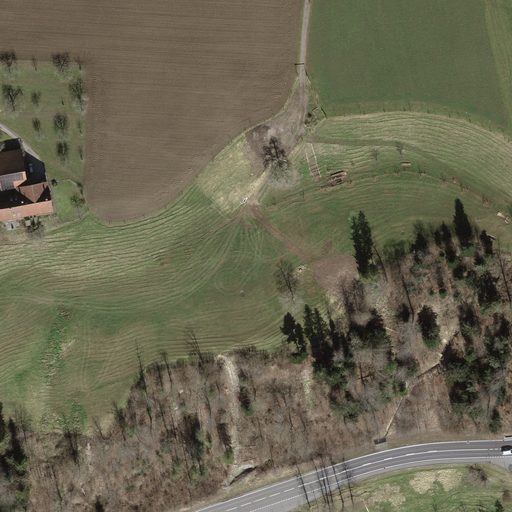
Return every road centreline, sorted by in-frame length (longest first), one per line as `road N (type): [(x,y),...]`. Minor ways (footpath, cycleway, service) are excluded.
road 1 (secondary): [(511,448),(375,462),(224,511)]
road 2 (track): [(310,0),(298,134),(277,163)]
